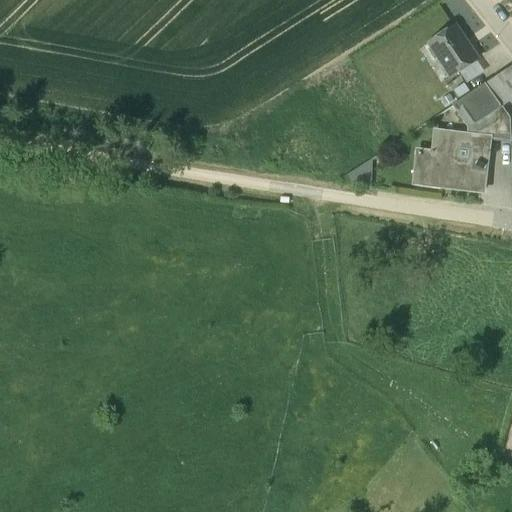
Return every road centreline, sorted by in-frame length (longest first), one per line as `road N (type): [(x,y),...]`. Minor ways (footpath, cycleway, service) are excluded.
road 1 (track): [(391,202),(0,144)]
road 2 (residential): [(511,220),(391,202)]
